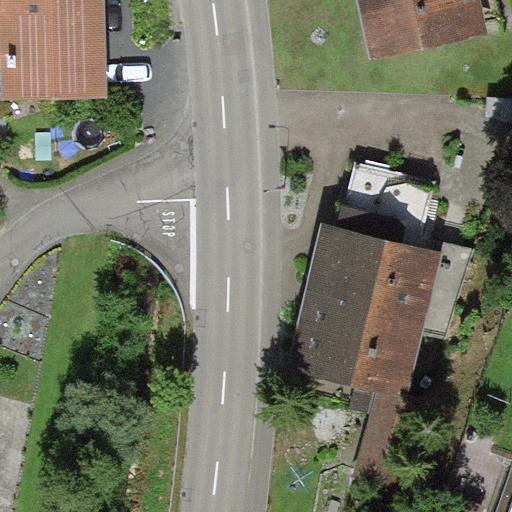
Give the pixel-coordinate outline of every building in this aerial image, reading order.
[(0,0),(0,39),(2,103),(108,100),(104,0),(0,0)] [(359,0),(372,61),(488,37),(480,0),(359,0)] [(355,391),(410,407),(481,254),(422,238),(435,191),(362,171),(344,238),(325,233),(286,373),(355,391)] [(410,407),(355,391),(350,411),(371,416),(356,478),(388,486),(410,407)] [(511,511),(511,477),(499,511),(511,511)]
